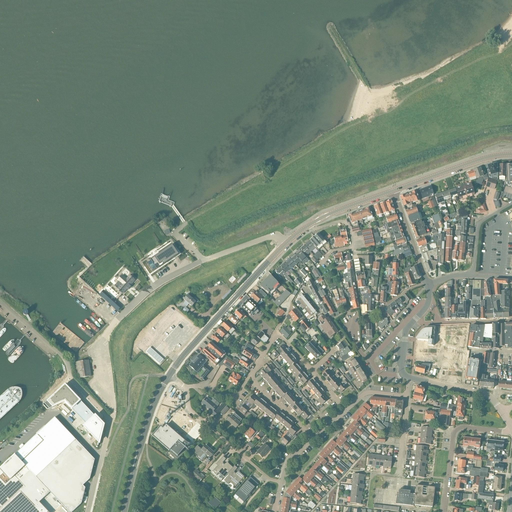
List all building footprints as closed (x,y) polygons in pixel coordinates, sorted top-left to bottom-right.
[(491,175),(497,173),(496,168),(497,167),(496,163),(488,165),(489,170),(487,170),(489,177),(492,178),(491,175)] [(483,177),(480,169),(474,171),(475,177),(476,179),(483,177)] [(471,184),(463,187),(466,195),(469,194),(470,196),(474,194),(471,184)] [(433,195),(431,189),(430,187),(424,190),(424,189),(420,190),(423,199),(427,198),(426,197),(433,194),(433,195)] [(466,195),(463,187),(456,189),(459,199),(464,198),(463,196),(466,195)] [(458,197),(457,194),(455,189),(448,192),(451,200),(457,198),(456,197),(458,197)] [(416,192),(408,194),(411,202),(414,201),(415,202),(419,201),(417,196),(416,192)] [(448,192),(442,194),(444,202),(451,200),(448,192)] [(408,194),(400,197),(404,206),(408,205),(408,203),(411,202),(408,194)] [(438,195),(435,196),(436,201),(438,204),(440,203),(441,205),(443,206),(445,205),(444,202),(442,194),(438,195)] [(385,203),(389,213),(394,211),(391,201),(385,203)] [(385,203),(379,205),(383,215),(389,213),(385,203)] [(383,215),(379,205),(374,207),(377,217),(383,215)] [(481,209),(477,210),(479,214),(486,212),(484,205),(480,206),(481,209)] [(372,216),(371,213),(369,208),(364,210),(367,218),(372,216)] [(406,211),(408,218),(418,214),(415,208),(406,211)] [(461,221),(461,227),(466,228),(467,221),(464,221),(465,216),(465,215),(467,215),(471,216),(471,214),(471,209),(466,211),(463,214),(461,215),(460,221),(461,221)] [(358,224),(357,222),(354,214),(349,216),(351,224),(354,223),(354,225),(358,224)] [(418,214),(408,218),(410,224),(420,220),(418,214)] [(438,214),(431,217),(434,224),(441,221),(439,214),(439,215),(438,214)] [(391,217),(384,219),(383,219),(385,225),(388,224),(398,221),(396,215),(391,217)] [(415,239),(426,235),(430,234),(429,231),(428,231),(427,227),(423,228),(423,225),(427,224),(425,220),(411,225),(415,239)] [(398,221),(388,224),(385,225),(387,230),(400,225),(398,221)] [(447,222),(443,224),(444,227),(444,229),(446,230),(447,230),(447,233),(447,236),(452,236),(452,230),(449,230),(449,226),(447,225),(447,222)] [(401,229),(400,225),(387,230),(388,234),(401,229)] [(461,227),(458,227),(457,232),(456,231),(456,236),(460,236),(460,235),(462,235),(462,234),(466,234),(466,228),(461,227)] [(403,233),(401,229),(388,234),(390,238),(403,233)] [(342,242),(340,243),(340,247),(344,246),(344,242),(348,242),(345,230),(340,231),(341,237),(342,242)] [(403,233),(390,238),(392,242),(404,238),(403,233)] [(318,234),(315,237),(322,244),(323,246),(327,243),(318,234)] [(322,244),(315,237),(315,236),(310,241),(318,251),(319,251),(317,248),(322,244)] [(336,248),(340,247),(340,243),(342,242),(341,237),(340,237),(334,238),(335,241),(331,241),(331,244),(332,244),(333,244),(334,247),(336,247),(336,248)] [(379,253),(379,255),(383,255),(386,254),(391,252),(392,252),(393,252),(403,248),(407,246),(406,242),(404,238),(392,242),(395,241),(396,243),(393,244),(394,246),(394,247),(389,249),(385,251),(381,252),(381,253),(379,253)] [(416,241),(419,247),(426,244),(424,238),(416,241)] [(310,241),(305,245),(310,252),(315,247),(318,251),(310,241)] [(437,249),(437,243),(427,247),(427,245),(419,248),(421,254),(437,249)] [(305,245),(300,250),(306,257),(307,256),(311,252),(310,252),(305,245)] [(412,255),(409,247),(403,249),(404,252),(403,253),(405,258),(412,255)] [(393,257),(403,253),(404,252),(403,249),(403,248),(393,252),(393,257)] [(170,249),(148,265),(154,273),(177,256),(170,249)] [(421,254),(427,272),(429,273),(432,271),(435,270),(435,266),(436,266),(437,257),(437,250),(437,249),(421,254)] [(302,262),(305,258),(306,257),(300,250),(295,254),(302,262)] [(335,261),(336,264),(336,265),(342,264),(342,261),(343,260),(342,255),(341,256),(341,253),(337,254),(337,256),(334,257),(335,261)] [(295,254),(290,258),(296,265),(300,261),(301,262),(302,262),(295,254)] [(285,263),(293,272),(291,269),(296,265),(290,258),(285,263)] [(285,263),(280,267),(285,274),(288,271),(291,274),(293,272),(285,263)] [(281,279),(284,276),(286,278),(285,278),(287,281),(288,280),(291,284),(293,282),(286,274),(286,275),(285,274),(280,267),(275,272),(278,275),(281,279)] [(412,272),(415,280),(421,278),(417,267),(411,269),(410,267),(405,269),(405,274),(410,272),(412,272)] [(361,273),(360,271),(356,272),(357,281),(366,279),(364,273),(361,273)] [(386,293),(391,294),(391,288),(392,278),(392,274),(389,273),(389,279),(389,282),(388,282),(388,287),(388,288),(388,289),(387,289),(387,288),(383,288),(383,286),(381,286),(380,303),(385,303),(386,293)] [(411,274),(405,276),(405,277),(406,277),(409,286),(415,284),(414,281),(413,281),(411,274)] [(121,283),(116,288),(121,293),(126,288),(128,290),(131,287),(129,285),(135,280),(130,275),(126,278),(123,275),(118,279),(120,282),(121,283)] [(280,286),(273,280),(270,276),(261,285),(263,286),(261,288),(262,289),(261,290),(265,295),(275,304),(278,307),(291,294),(286,290),(275,302),(269,296),(270,296),(280,286)] [(298,278),(294,281),(298,286),(302,283),(298,278)] [(349,283),(349,281),(348,279),(345,279),(345,285),(346,285),(350,284),(350,287),(355,287),(354,282),(349,283)] [(308,281),(307,282),(310,287),(309,287),(312,293),(317,290),(316,290),(315,287),(314,285),(312,282),(311,280),(308,281)] [(364,280),(362,281),(357,281),(358,289),(363,288),(366,287),(364,280)] [(508,280),(494,280),(496,296),(496,297),(501,296),(501,292),(500,292),(499,285),(507,286),(507,285),(508,285),(508,280)] [(481,293),(481,287),(481,281),(473,281),(473,288),(472,300),(470,319),(479,319),(479,302),(481,302),(481,301),(481,293)] [(348,289),(348,293),(356,292),(355,287),(350,287),(350,284),(346,285),(347,289),(348,289)] [(103,287),(99,291),(111,302),(114,298),(103,287)] [(320,296),(322,299),(326,296),(321,287),(316,290),(317,290),(320,296)] [(320,296),(317,290),(312,293),(315,299),(320,296)] [(250,297),(254,300),(257,303),(262,298),(256,292),(254,294),(253,293),(251,294),(251,295),(250,297)] [(509,302),(509,292),(501,292),(501,296),(501,301),(509,301),(509,302)] [(496,297),(496,296),(494,296),(493,293),(491,293),(491,297),(493,308),(494,308),(495,318),(503,318),(503,308),(502,309),(502,305),(501,305),(501,301),(501,296),(496,297)] [(298,300),(301,304),(308,299),(305,295),(304,295),(303,294),(300,296),(301,298),(298,300)] [(368,298),(367,312),(373,311),(374,302),(378,302),(378,296),(374,296),(368,295),(368,294),(364,295),(364,296),(366,296),(366,298),(368,298)] [(187,307),(189,304),(192,307),(196,303),(197,303),(198,302),(198,301),(195,298),(194,298),(193,300),(188,295),(185,298),(184,297),(182,298),(185,301),(183,304),(187,307)] [(326,296),(322,299),(323,302),(328,310),(332,307),(334,306),(334,305),(332,306),(327,298),(330,296),(330,295),(326,296)] [(323,302),(322,299),(320,296),(315,299),(319,306),(322,305),(321,303),(323,302)] [(493,308),(491,297),(485,297),(485,302),(485,308),(486,308),(486,319),(495,318),(494,308),(493,308)] [(399,298),(394,302),(399,309),(401,308),(399,305),(403,303),(399,298)] [(305,308),(311,302),(308,299),(301,304),(305,308)] [(248,300),(245,303),(245,304),(244,304),(241,307),(251,316),(257,309),(248,300)] [(359,308),(357,300),(352,302),(353,308),(350,309),(351,310),(359,308)] [(305,308),(308,312),(314,306),(311,302),(305,308)] [(329,312),(328,310),(323,302),(321,303),(322,305),(319,306),(322,310),(325,314),(329,312)] [(399,309),(394,302),(389,306),(390,308),(388,310),(389,311),(387,313),(391,319),(394,317),(393,315),(395,313),(393,311),(397,309),(398,310),(399,309)] [(458,307),(458,314),(457,319),(468,319),(469,302),(464,302),(464,306),(461,306),(461,305),(458,305),(458,307)] [(314,306),(308,312),(311,316),(314,314),(315,315),(318,313),(317,311),(318,311),(314,306)] [(235,316),(239,319),(240,320),(245,315),(239,310),(235,314),(236,315),(235,316)] [(289,315),(295,322),(301,317),(295,310),(289,315)] [(379,332),(385,325),(387,325),(387,323),(388,322),(387,321),(387,319),(385,319),(380,314),(379,316),(378,324),(378,327),(381,330),(379,332)] [(229,320),(232,323),(234,325),(236,323),(237,324),(239,321),(238,321),(238,320),(233,315),(230,318),(228,319),(229,320)] [(324,316),(318,320),(326,332),(327,332),(327,331),(328,331),(325,326),(331,322),(331,321),(330,319),(329,319),(328,318),(326,319),(325,317),(324,316)] [(300,323),(298,325),(304,333),(306,331),(311,327),(304,320),(300,323)] [(226,321),(222,326),(228,332),(228,331),(231,334),(235,330),(232,327),(226,321)] [(338,332),(331,322),(325,326),(328,331),(327,331),(327,332),(326,332),(327,333),(326,333),(329,338),(338,332)] [(486,326),(484,338),(492,339),(492,338),(493,325),(486,326)] [(289,326),(286,329),(285,327),(281,331),(287,338),(291,334),(290,332),(292,330),(289,326)] [(417,340),(415,361),(422,361),(422,363),(436,365),(434,376),(460,379),(462,367),(462,366),(465,346),(468,326),(436,327),(436,328),(434,346),(428,345),(429,341),(417,340)] [(479,327),(479,326),(479,327),(472,326),(468,347),(479,349),(481,338),(477,338),(479,327)] [(479,349),(482,349),(484,338),(486,326),(479,326),(479,327),(477,338),(481,338),(479,349)] [(429,345),(434,346),(434,341),(436,327),(425,328),(419,337),(419,339),(417,339),(417,340),(429,341),(429,345)] [(216,332),(220,336),(222,338),(226,333),(221,328),(216,332)] [(265,334),(261,331),(257,337),(260,340),(265,334)] [(211,338),(215,341),(217,344),(221,339),(215,334),(211,338)] [(251,341),(252,342),(256,346),(260,341),(255,337),(251,341)] [(492,339),(484,338),(482,349),(492,349),(492,339)] [(337,354),(340,358),(343,362),(349,358),(347,354),(350,352),(345,346),(348,344),(345,340),(338,346),(342,351),(337,354)] [(305,348),(310,353),(307,356),(308,356),(315,349),(314,348),(316,346),(312,341),(310,344),(309,343),(305,348)] [(211,342),(207,347),(208,348),(207,349),(205,348),(201,353),(208,360),(216,366),(226,355),(211,342)] [(242,354),(246,357),(250,359),(251,357),(256,360),(258,357),(251,352),(254,347),(247,343),(244,348),(246,349),(242,354)] [(283,345),(277,350),(281,354),(287,349),(283,345)] [(315,349),(308,356),(311,360),(314,357),(316,359),(323,352),(320,348),(319,348),(316,350),(315,349)] [(284,359),(290,353),(287,349),(281,354),(280,355),(284,359)] [(276,359),(280,355),(281,354),(277,350),(272,355),(276,359)] [(208,360),(201,353),(199,355),(189,366),(197,373),(202,367),(208,360)] [(290,353),(284,359),(287,363),(294,357),(290,353)] [(483,358),(481,365),(481,368),(483,369),(485,369),(486,365),(483,365),(483,364),(488,364),(489,353),(483,353),(483,358)] [(248,361),(244,358),(240,356),(239,358),(239,359),(241,360),(239,363),(247,368),(249,364),(247,363),(248,361)] [(294,357),(287,363),(290,367),(295,363),(297,362),(294,357)] [(354,358),(350,361),(351,362),(347,365),(350,370),(359,364),(358,362),(356,363),(354,358)] [(227,359),(224,363),(232,369),(235,364),(227,359)] [(467,370),(466,380),(479,382),(480,373),(480,372),(479,372),(480,370),(482,361),(469,359),(467,368),(468,368),(468,370),(467,370)] [(89,361),(77,362),(74,363),(75,375),(78,375),(79,378),(91,376),(89,361)] [(295,363),(290,367),(288,369),(292,373),(299,367),(295,363)] [(360,366),(359,364),(350,370),(353,374),(361,369),(359,367),(360,366)] [(431,365),(422,364),(421,366),(418,365),(416,372),(424,374),(425,371),(429,372),(431,365)] [(269,374),(270,373),(274,369),(270,365),(265,369),(269,374)] [(292,373),(296,377),(302,371),(299,367),(292,373)] [(322,375),(326,379),(332,373),(330,371),(333,369),(331,367),(322,375)] [(269,374),(265,369),(259,374),(263,378),(269,374)] [(362,372),(361,369),(353,374),(356,379),(365,373),(363,371),(362,372)] [(306,375),(302,371),(296,377),(299,381),(306,375)] [(230,379),(229,380),(236,384),(239,387),(245,378),(241,376),(240,377),(234,373),(232,376),(231,376),(230,378),(230,379)] [(273,377),(270,373),(269,374),(263,378),(267,382),(273,377)] [(326,379),(329,383),(338,375),(337,373),(334,376),(332,373),(326,379)] [(366,375),(365,373),(356,379),(358,384),(363,381),(364,383),(367,380),(365,376),(366,375)] [(309,380),(306,375),(299,381),(303,385),(309,380)] [(329,383),(332,387),(339,381),(337,379),(339,377),(338,375),(329,383)] [(270,386),(277,381),(273,377),(267,382),(270,386)] [(313,379),(309,383),(307,385),(311,389),(317,384),(313,379)] [(332,387),(336,390),(346,382),(344,380),(341,383),(339,381),(332,387)] [(277,381),(270,386),(274,391),(280,385),(277,381)] [(346,382),(336,390),(336,391),(337,389),(341,393),(347,388),(345,385),(347,384),(346,382)] [(45,404),(43,405),(47,409),(48,410),(50,409),(65,402),(72,409),(79,401),(75,397),(78,396),(66,384),(45,404)] [(321,389),(317,384),(311,389),(315,394),(321,389)] [(280,385),(274,391),(277,395),(284,389),(280,385)] [(415,393),(423,395),(425,389),(426,389),(416,386),(415,393)] [(284,389),(277,395),(281,399),(282,398),(288,392),(287,393),(284,389)] [(315,402),(316,402),(324,395),(325,394),(321,389),(315,394),(319,399),(315,402)] [(288,392),(282,398),(286,402),(293,397),(288,392)] [(423,395),(415,393),(413,399),(422,402),(424,395),(423,395)] [(257,399),(252,395),(247,402),(246,401),(245,402),(251,407),(253,404),(257,399)] [(328,400),(324,395),(316,402),(318,404),(319,403),(320,404),(319,405),(321,408),(322,407),(321,406),(328,400)] [(452,408),(464,409),(465,403),(463,403),(463,400),(464,400),(465,397),(458,396),(457,402),(456,402),(455,405),(452,405),(452,408)] [(291,407),(297,402),(293,397),(286,402),(291,407)] [(219,405),(217,403),(213,400),(211,402),(207,398),(202,403),(212,413),(211,413),(215,417),(219,413),(220,411),(219,409),(217,411),(215,409),(217,407),(219,405)] [(257,399),(253,404),(258,408),(264,402),(259,398),(257,399)] [(394,414),(394,417),(395,417),(395,416),(402,416),(403,403),(403,401),(396,400),(394,414)] [(239,411),(243,414),(244,415),(249,409),(249,410),(251,407),(245,402),(244,404),(239,411)] [(263,412),(269,405),(264,402),(258,408),(263,412)] [(297,402),(291,407),(295,412),(301,407),(297,402)] [(377,417),(374,415),(371,412),(371,413),(369,411),(370,408),(365,404),(362,408),(372,417),(375,420),(377,417)] [(269,405),(263,412),(268,416),(273,409),(269,405)] [(160,430),(155,436),(171,449),(170,450),(178,456),(185,448),(186,448),(181,445),(185,441),(173,431),(176,428),(178,431),(185,423),(177,416),(176,417),(173,414),(174,413),(166,406),(158,415),(166,422),(167,421),(170,423),(168,426),(167,427),(165,426),(163,428),(162,430),(161,429),(160,430)] [(226,407),(220,413),(223,416),(229,409),(226,407)] [(301,407),(295,412),(299,417),(301,415),(305,411),(301,407)] [(308,408),(306,409),(305,411),(301,415),(305,420),(311,415),(312,416),(313,414),(311,412),(310,413),(309,412),(310,411),(308,408)] [(368,416),(371,419),(372,417),(362,408),(358,411),(366,418),(368,416)] [(451,411),(440,410),(433,408),(432,412),(426,411),(425,420),(434,421),(437,421),(437,417),(435,417),(435,412),(450,415),(451,411)] [(456,416),(459,416),(458,420),(462,420),(463,417),(464,409),(452,408),(452,412),(451,412),(450,419),(453,419),(454,412),(456,413),(456,416)] [(274,418),(278,413),(273,409),(268,416),(273,420),(274,418)] [(364,420),(366,418),(358,411),(355,415),(366,425),(368,423),(364,420)] [(279,422),(284,416),(280,412),(278,413),(274,418),(279,422)] [(242,420),(238,417),(235,414),(232,417),(231,417),(229,415),(227,418),(229,420),(228,421),(236,427),(239,424),(239,423),(242,420)] [(361,423),(364,426),(366,425),(355,415),(352,419),(354,421),(359,425),(361,423)] [(289,420),(284,416),(279,422),(284,426),(289,420)] [(87,425),(85,427),(99,442),(98,446),(103,425),(102,424),(95,417),(87,425)] [(0,511),(47,511),(39,503),(44,498),(49,494),(50,492),(68,511),(72,511),(81,504),(85,488),(83,486),(90,479),(95,460),(55,418),(15,455),(14,457),(4,466),(0,469),(0,511)] [(289,430),(293,426),(294,424),(289,420),(284,426),(289,430)] [(362,427),(359,425),(354,421),(351,425),(362,434),(367,438),(369,436),(364,432),(360,429),(362,427)] [(378,422),(376,424),(383,431),(385,428),(378,422)] [(393,437),(399,438),(400,435),(401,425),(398,424),(397,434),(393,434),(393,435),(383,433),(383,436),(393,437)] [(353,433),(355,435),(357,433),(360,436),(362,434),(351,425),(348,429),(353,433)] [(286,434),(293,439),(294,437),(293,436),(298,430),(293,426),(289,430),(286,434)] [(252,438),(256,434),(257,432),(252,428),(250,429),(248,432),(248,431),(245,435),(249,439),(251,437),(252,438)] [(351,435),(353,433),(348,429),(345,432),(355,441),(357,440),(354,437),(353,437),(351,435)] [(372,430),(370,433),(376,439),(379,436),(372,430)] [(261,432),(258,435),(256,437),(259,440),(262,436),(263,437),(265,434),(261,432)] [(354,443),(355,441),(345,432),(341,436),(347,440),(348,438),(350,440),(354,443)] [(291,440),(293,439),(286,434),(285,436),(280,442),(285,446),(291,440)] [(341,436),(338,439),(349,449),(350,447),(347,444),(345,442),(347,440),(341,436)] [(471,450),(472,439),(464,438),(463,446),(467,447),(467,449),(471,450)] [(347,451),(349,449),(338,439),(335,443),(337,446),(342,450),(344,448),(347,451)] [(472,439),(471,450),(474,450),(475,448),(479,448),(480,440),(472,439)] [(494,453),(495,441),(487,440),(486,449),(491,450),(491,451),(490,452),(494,453)] [(332,441),(329,444),(341,456),(343,454),(338,449),(336,447),(337,446),(335,443),(332,441)] [(493,458),(493,462),(499,463),(499,462),(500,462),(501,456),(502,451),(504,442),(495,441),(494,453),(493,458)] [(270,449),(264,444),(257,453),(263,458),(270,449)] [(339,457),(341,456),(329,444),(326,448),(331,453),(333,451),(335,453),(334,453),(339,457)] [(194,450),(193,451),(197,455),(203,461),(204,460),(208,455),(210,457),(213,453),(206,446),(202,450),(197,446),(194,450)] [(326,448),(322,452),(333,461),(336,464),(338,463),(331,457),(329,455),(331,453),(326,448)] [(353,453),(359,458),(361,455),(355,450),(353,453)] [(331,463),(333,461),(322,452),(319,456),(321,458),(326,462),(328,460),(331,463)] [(224,478),(233,468),(227,463),(224,465),(225,466),(224,467),(221,464),(222,463),(226,459),(223,457),(224,456),(216,465),(217,466),(212,472),(216,475),(218,473),(224,478)] [(327,462),(326,462),(321,458),(318,462),(329,471),(330,469),(327,466),(325,465),(327,462)] [(499,463),(493,462),(487,461),(487,467),(494,468),(494,471),(497,472),(502,472),(503,466),(498,465),(499,463)] [(331,473),(329,471),(318,462),(315,466),(320,470),(322,468),(324,470),(327,473),(326,474),(329,476),(331,473)] [(239,484),(239,483),(244,477),(238,472),(235,474),(236,475),(235,476),(232,473),(233,472),(234,473),(237,468),(235,466),(235,465),(233,468),(224,478),(228,474),(229,475),(224,481),(228,484),(230,482),(233,485),(233,489),(235,489),(239,484)] [(318,472),(320,470),(315,466),(311,469),(325,481),(327,480),(326,479),(324,477),(321,473),(320,474),(318,472)] [(335,468),(342,474),(344,472),(337,466),(335,468)] [(474,477),(480,478),(480,477),(480,473),(480,469),(473,468),(458,466),(457,472),(465,473),(466,470),(470,471),(469,476),(474,477)] [(196,469),(190,476),(199,484),(205,477),(201,473),(199,475),(198,474),(199,472),(196,469)] [(323,484),(325,481),(311,469),(308,473),(313,477),(315,476),(317,478),(317,477),(319,479),(318,479),(323,484)] [(315,486),(319,489),(321,486),(318,483),(317,484),(314,481),(312,479),(313,477),(308,473),(305,476),(315,486)] [(484,482),(483,482),(484,478),(487,478),(487,474),(480,473),(480,477),(480,478),(479,481),(478,486),(477,494),(493,496),(493,493),(483,491),(484,482)] [(307,485),(309,487),(311,485),(314,487),(315,486),(305,476),(302,480),(306,484),(307,485)] [(492,483),(501,484),(502,478),(493,477),(492,479),(491,479),(490,480),(490,482),(489,481),(488,484),(491,485),(491,483),(492,483)] [(240,489),(235,494),(244,502),(248,497),(246,495),(249,492),(251,493),(255,489),(251,486),(255,483),(250,478),(246,482),(248,484),(241,491),(240,489)] [(305,486),(306,484),(302,480),(299,478),(296,481),(310,494),(311,492),(308,489),(305,486)] [(308,496),(310,494),(296,481),(292,485),(298,490),(299,488),(301,490),(308,496)] [(292,485),(289,488),(298,497),(303,502),(304,503),(306,501),(302,497),(298,494),(296,492),(298,490),(292,485)] [(432,508),(435,488),(416,486),(415,495),(413,495),(412,495),(412,494),(410,494),(410,491),(399,490),(398,493),(399,493),(399,497),(396,496),(396,504),(413,507),(414,505),(432,508)] [(302,504),(303,502),(298,497),(289,488),(286,493),(291,497),(292,496),(299,501),(302,504)] [(283,498),(282,503),(296,506),(297,503),(290,502),(291,497),(286,493),(285,493),(284,498),(283,498)] [(316,493),(313,497),(319,502),(322,498),(316,493)] [(468,495),(465,494),(461,494),(455,494),(454,501),(460,502),(460,499),(467,499),(468,495)] [(211,500),(211,501),(208,504),(215,510),(221,503),(214,497),(213,499),(211,498),(210,500),(211,500)] [(491,511),(492,511),(497,511),(498,504),(492,503),(492,506),(489,506),(489,510),(491,510),(491,511)]
